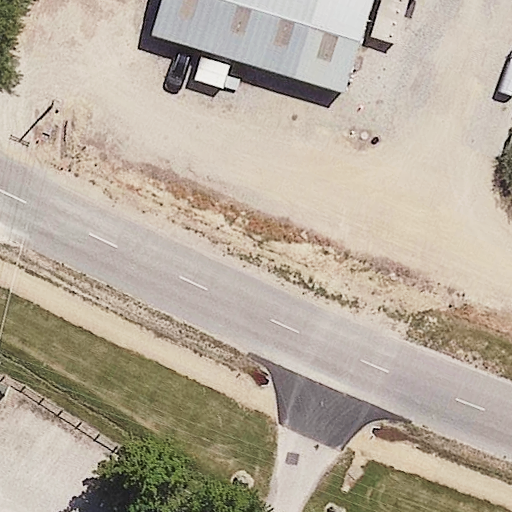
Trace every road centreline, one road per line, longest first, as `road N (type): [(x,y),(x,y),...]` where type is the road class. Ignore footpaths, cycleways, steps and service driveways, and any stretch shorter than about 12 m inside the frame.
road 1 (unclassified): [(511,418),(334,347),(0,189)]
road 2 (unknown): [(284,511),(334,347)]
